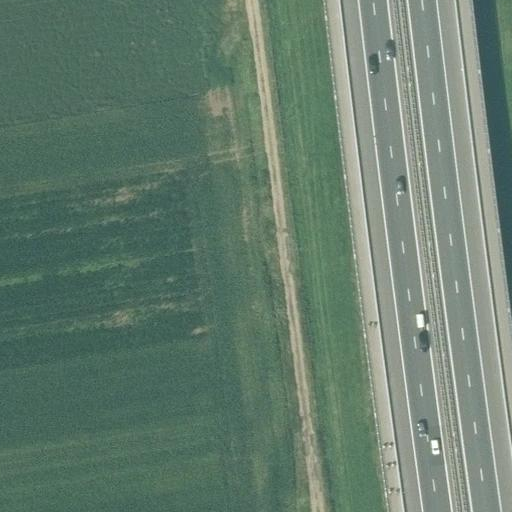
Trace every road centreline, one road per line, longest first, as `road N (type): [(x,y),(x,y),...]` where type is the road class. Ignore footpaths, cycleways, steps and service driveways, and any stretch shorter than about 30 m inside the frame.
road 1 (motorway): [(487,511),(423,0)]
road 2 (motorway): [(373,0),(437,511)]
